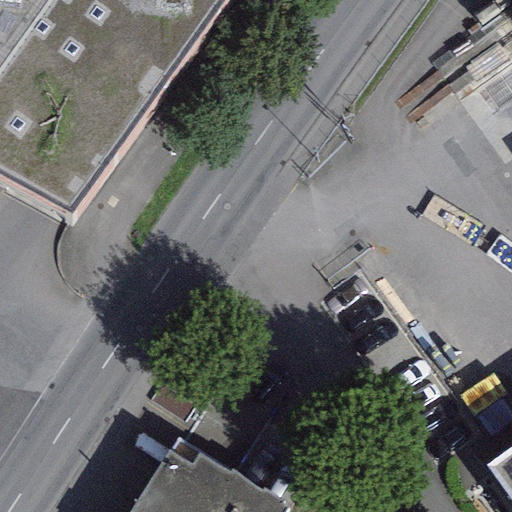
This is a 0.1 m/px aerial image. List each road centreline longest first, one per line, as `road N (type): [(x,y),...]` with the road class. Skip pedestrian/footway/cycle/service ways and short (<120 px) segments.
road 1 (residential): [(407,511),(209,211)]
road 2 (tertiary): [(209,211),(363,0)]
road 3 (tertiary): [(74,409),(209,211)]
road 4 (tertiary): [(9,511),(74,409)]
